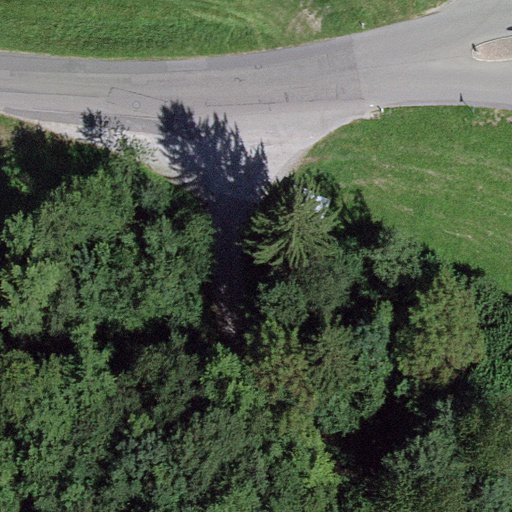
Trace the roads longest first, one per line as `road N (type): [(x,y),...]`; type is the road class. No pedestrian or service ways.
road 1 (tertiary): [(0,78),(267,85),(511,51)]
road 2 (track): [(342,511),(239,349),(223,238),(267,85)]
